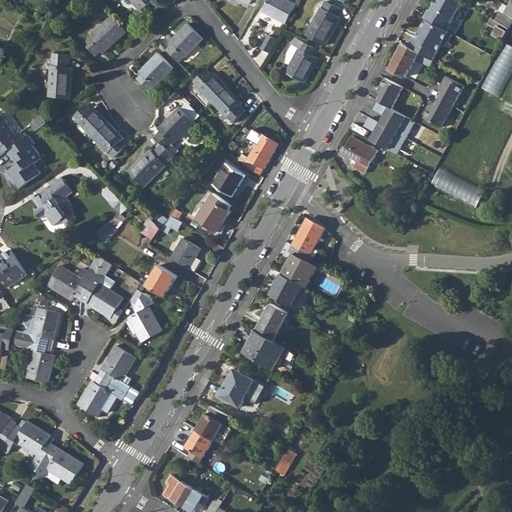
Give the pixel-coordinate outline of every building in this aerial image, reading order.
[(131,0),(143,12),(155,0),(131,0)] [(287,0),(269,0),(263,11),(287,24),(297,5),(287,0)] [(464,2),(459,0),(438,0),(432,11),(429,10),(425,18),(427,19),(448,31),(454,20),(455,20),(458,19),(461,13),(460,10),(464,2)] [(502,10),(496,20),(510,29),(511,25),(511,0),(509,7),(504,4),(501,10),(502,10)] [(338,16),(342,9),(326,1),(323,7),(322,7),(307,35),(326,45),(341,17),(338,16)] [(104,54),(128,32),(113,16),(90,38),(91,39),(85,44),(96,56),(102,51),(104,54)] [(414,37),(409,46),(430,58),(434,60),(441,48),(447,46),(453,34),(448,31),(427,19),(420,32),(417,39),(414,37)] [(185,58),(204,39),(189,24),(170,42),(173,45),(167,51),(180,62),(185,57),(185,58)] [(263,47),(272,51),(278,38),(269,34),(263,47)] [(316,57),(320,50),(295,37),(292,44),(288,53),(287,63),(291,66),(287,73),(306,83),(319,58),(316,57)] [(404,43),(391,69),(406,77),(411,68),(412,69),(417,60),(426,64),(430,58),(409,46),(404,43)] [(482,87),(500,96),(511,73),(511,46),(505,43),(482,87)] [(69,67),(70,54),(53,53),(52,66),(52,65),(50,97),(71,99),(73,67),(69,67)] [(156,87),(175,68),(160,53),(141,72),(143,74),(138,80),(150,92),(155,86),(156,87)] [(426,64),(431,67),(435,61),(434,60),(430,58),(426,64)] [(214,103),(229,88),(214,72),(212,75),(207,70),(195,81),(200,87),(199,87),(214,103)] [(455,107),(466,86),(448,77),(441,90),(442,92),(444,93),(440,100),(455,107)] [(382,85),(379,91),(390,97),(393,91),(382,85)] [(241,105),(244,103),(229,88),(214,103),(228,118),(229,117),(234,123),(247,111),(241,105)] [(378,92),(375,98),(385,104),(388,97),(378,92)] [(368,94),(354,122),(369,130),(378,111),(392,119),(396,110),(385,104),(375,98),(368,94)] [(444,128),(455,107),(440,100),(437,106),(435,105),(433,106),(426,118),(444,128)] [(94,108),(92,110),(87,104),(74,116),(80,122),(79,122),(94,138),(109,123),(94,108)] [(174,145),(197,122),(182,107),(159,129),(161,132),(156,137),(163,144),(168,149),(173,144),(174,145)] [(22,132),(18,135),(2,113),(0,114),(0,151),(3,155),(9,151),(26,139),(22,132)] [(38,130),(49,122),(43,116),(32,123),(38,130)] [(122,141),(124,139),(109,123),(94,138),(108,153),(109,153),(115,158),(127,146),(122,141)] [(34,145),(37,143),(31,135),(26,139),(9,151),(15,159),(16,159),(18,157),(22,163),(20,165),(8,172),(20,189),(43,173),(36,164),(44,158),(34,145)] [(266,169),(280,144),(264,135),(249,159),(244,155),(240,160),(260,175),(265,168),(266,169)] [(353,136),(344,152),(359,160),(355,166),(367,173),(379,151),(353,136)] [(175,156),(168,149),(163,144),(155,153),(152,150),(129,172),(144,187),(167,165),(166,165),(175,156)] [(411,151),(406,159),(423,169),(427,163),(428,161),(411,151)] [(423,169),(428,172),(432,166),(427,163),(423,169)] [(234,196),(247,176),(229,164),(216,184),(234,196)] [(443,166),(434,184),(479,206),(488,189),(443,166)] [(68,197),(75,192),(64,177),(33,199),(39,208),(35,210),(41,219),(46,215),(54,226),(63,220),(68,226),(78,219),(73,213),(70,215),(65,209),(73,204),(68,197)] [(208,188),(211,184),(202,178),(199,182),(208,188)] [(104,195),(110,202),(117,195),(109,187),(104,192),(104,195)] [(231,211),(234,206),(215,193),(197,219),(217,233),(232,211),(231,211)] [(123,214),(130,209),(117,195),(110,202),(122,215),(123,214)] [(179,219),(183,213),(178,209),(172,216),(179,219)] [(124,222),(127,218),(123,214),(122,215),(96,233),(107,242),(111,238),(118,230),(116,228),(122,220),(124,222)] [(184,223),(179,219),(172,216),(162,229),(162,230),(168,234),(172,227),(179,231),(184,223)] [(141,231),(143,233),(153,219),(151,217),(141,231)] [(308,218),(294,245),(311,255),(315,249),(326,228),(308,218)] [(162,230),(162,229),(153,219),(143,233),(154,240),(162,230)] [(116,228),(118,230),(124,222),(122,220),(116,228)] [(197,258),(202,249),(185,238),(172,258),(196,272),(203,261),(197,258)] [(294,254),(313,264),(316,258),(311,255),(294,245),(290,252),(294,254)] [(29,274),(11,249),(3,255),(5,259),(0,261),(0,281),(7,285),(9,288),(29,274)] [(311,255),(316,258),(320,251),(315,249),(311,255)] [(294,254),(283,274),(304,286),(307,288),(319,267),(313,264),(294,254)] [(87,293),(107,260),(100,256),(90,272),(84,268),(79,276),(62,265),(49,286),(73,301),(76,296),(80,289),(87,293)] [(102,283),(114,264),(107,260),(87,293),(93,297),(89,304),(113,319),(113,318),(118,321),(125,311),(119,308),(125,298),(102,283)] [(166,297),(178,277),(160,265),(149,282),(148,285),(166,297)] [(283,274),(272,294),(293,306),(304,286),(283,274)] [(76,296),(82,300),(87,293),(80,289),(76,296)] [(156,303),(152,297),(146,293),(139,289),(132,300),(133,301),(138,304),(142,311),(138,313),(130,318),(144,342),(164,330),(151,306),(156,303)] [(82,300),(89,304),(93,297),(87,293),(82,300)] [(136,308),(138,313),(142,311),(138,304),(133,301),(136,308)] [(273,304),(258,331),(260,332),(275,340),(290,313),(273,304)] [(56,340),(62,313),(40,308),(38,317),(36,316),(34,317),(31,329),(25,333),(15,330),(14,338),(17,338),(41,344),(43,337),(56,340)] [(9,328),(7,335),(0,333),(0,356),(1,357),(4,348),(5,343),(12,345),(13,340),(14,338),(15,330),(9,328)] [(253,339),(247,351),(276,368),(288,347),(275,340),(260,332),(255,340),(253,339)] [(41,344),(54,347),(56,340),(43,337),(41,344)] [(39,352),(41,344),(17,338),(15,345),(35,350),(28,377),(50,383),(57,356),(52,355),(39,352)] [(39,352),(52,355),(54,347),(41,344),(39,352)] [(127,375),(138,357),(118,345),(103,369),(114,376),(110,382),(139,399),(142,393),(129,385),(133,378),(127,375)] [(99,376),(110,382),(114,376),(103,369),(99,376)] [(236,369),(221,396),(242,407),(247,398),(254,402),(257,395),(261,398),(267,387),(236,369)] [(96,382),(107,388),(110,382),(99,376),(96,382)] [(107,388),(96,382),(94,381),(79,405),(100,417),(105,409),(110,413),(120,397),(135,406),(139,399),(110,382),(107,388)] [(310,387),(307,393),(316,398),(319,392),(310,387)] [(212,406),(198,429),(215,439),(224,445),(234,428),(225,423),(230,415),(212,406)] [(13,419),(13,418),(0,410),(0,447),(2,449),(12,433),(6,430),(13,419)] [(6,430),(12,433),(17,425),(18,423),(13,419),(6,430)] [(24,429),(18,425),(17,425),(12,433),(2,449),(10,453),(17,442),(40,456),(33,467),(40,471),(48,457),(42,453),(49,441),(53,435),(29,420),(24,429)] [(250,422),(248,426),(258,431),(260,427),(250,422)] [(198,429),(188,446),(194,449),(189,456),(193,458),(201,464),(215,439),(198,429)] [(49,441),(42,453),(48,457),(55,445),(49,441)] [(293,486),(306,494),(331,450),(318,443),(293,486)] [(55,461),(62,449),(55,445),(48,457),(55,461)] [(289,448),(276,470),(285,475),(298,453),(289,448)] [(62,449),(55,461),(48,457),(40,471),(46,475),(50,469),(73,484),(86,464),(62,449)] [(179,450),(175,457),(188,465),(193,458),(189,456),(179,450)] [(172,484),(166,494),(181,503),(191,485),(173,474),(168,482),(172,484)] [(191,485),(181,503),(195,511),(197,509),(201,511),(210,497),(191,485)] [(262,493),(258,499),(265,503),(268,496),(262,493)] [(0,511),(4,511),(11,501),(0,494),(0,511)] [(215,500),(207,511),(217,511),(220,508),(224,500),(220,498),(218,502),(215,500)]
